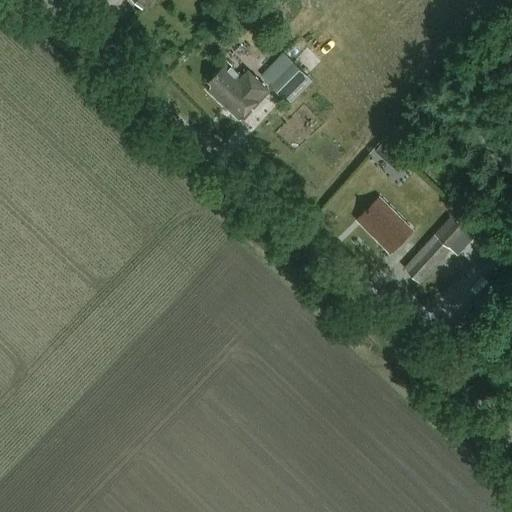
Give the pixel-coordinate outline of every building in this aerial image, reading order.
[(133,0),(144,10),(153,0),(133,0)] [(285,51),(262,75),(288,101),(301,88),(304,90),(314,79),(285,51)] [(249,69),(241,77),(227,64),(210,82),(214,86),(209,91),(240,120),(269,89),(249,69)] [(387,136),(370,154),(393,174),(409,155),(387,136)] [(390,254),(413,232),(380,199),(362,216),(367,221),(362,226),(390,254)] [(462,209),(454,217),(451,215),(405,265),(423,282),(453,249),(458,254),(475,237),(465,227),(473,219),(462,209)]
